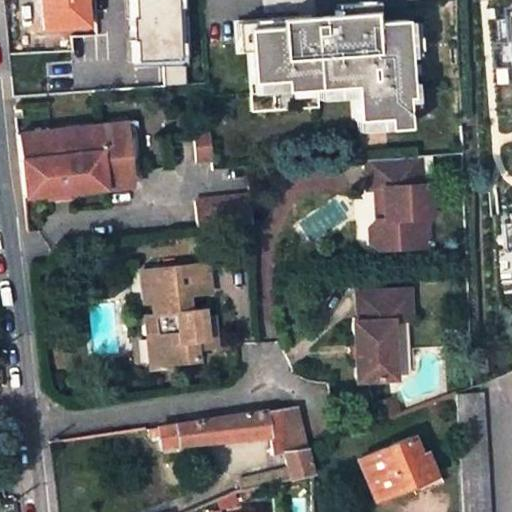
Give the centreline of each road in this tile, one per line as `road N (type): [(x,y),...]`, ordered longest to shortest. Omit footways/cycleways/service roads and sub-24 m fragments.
road 1 (residential): [(47,511),(0,165)]
road 2 (unknown): [(12,253),(152,208),(192,174)]
